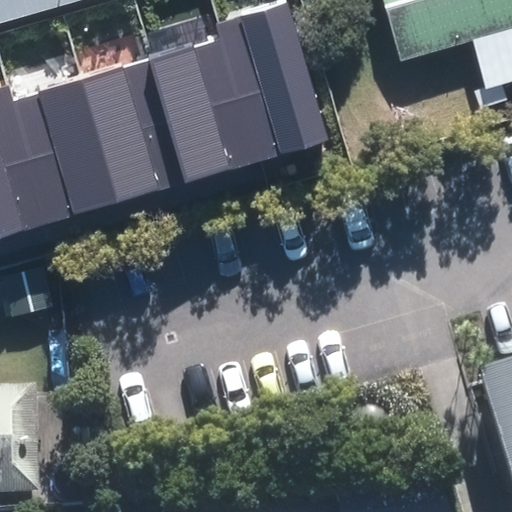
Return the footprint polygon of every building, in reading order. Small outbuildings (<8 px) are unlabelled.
[(0,0),(0,18),(64,0),(0,0)] [(511,0),(380,0),(398,57),(469,35),(484,83),(511,74),(511,0)] [(221,40),(257,162),(329,140),(288,2),(216,23),(221,40)] [(137,65),(174,187),(257,162),(221,40),(137,65)] [(82,81),(118,203),(174,187),(137,65),(82,81)] [(82,81),(34,95),(70,217),(118,203),(82,81)] [(0,90),(0,238),(70,217),(34,95),(14,102),(9,88),(0,90)] [(511,364),(482,373),(511,487),(511,364)] [(0,392),(0,498),(35,498),(32,391),(0,392)] [(442,511),(441,489),(330,495),(331,511),(442,511)]
